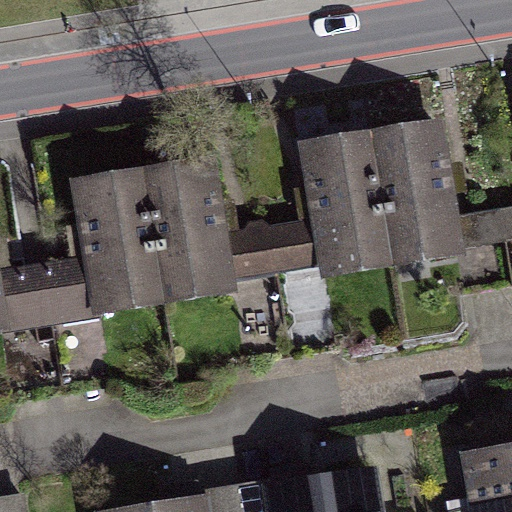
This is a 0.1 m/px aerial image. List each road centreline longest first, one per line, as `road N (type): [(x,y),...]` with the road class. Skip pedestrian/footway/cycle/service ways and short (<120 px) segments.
road 1 (tertiary): [(0,94),(511,8)]
road 2 (residential): [(0,455),(511,379)]
